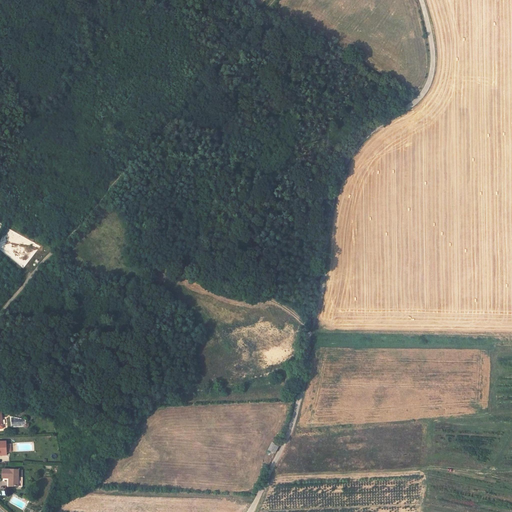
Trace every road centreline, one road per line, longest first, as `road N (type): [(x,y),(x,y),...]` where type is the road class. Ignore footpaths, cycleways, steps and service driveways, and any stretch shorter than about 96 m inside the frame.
road 1 (unclassified): [(421,0),(430,77),(419,98),(379,123),(345,161),(333,190),(296,413),(250,511)]
road 2 (track): [(0,313),(273,0)]
